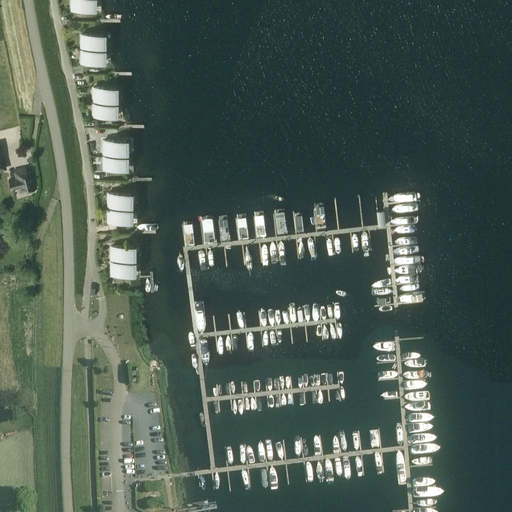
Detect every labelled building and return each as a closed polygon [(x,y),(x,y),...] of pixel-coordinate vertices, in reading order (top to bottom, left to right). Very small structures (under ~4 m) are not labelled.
[(101,12),(101,0),(71,0),(71,12),(101,12)] [(90,46),(110,46),(110,31),(80,31),(81,50),(89,50),(89,48),(90,48),(90,46)] [(111,65),(110,46),(90,46),(90,48),(89,48),(89,50),(81,50),(81,65),(111,65)] [(102,99),(123,99),(122,85),(93,85),(93,103),(101,103),(101,101),(102,101),(102,99)] [(123,119),(123,99),(102,99),(102,101),(101,101),(101,103),(93,103),(93,119),(123,119)] [(113,152),(133,152),(133,137),(103,137),(103,156),(112,156),(112,154),(113,154),(113,152)] [(133,171),(133,152),(113,152),(113,154),(112,154),(112,156),(103,156),(103,172),(133,171)] [(16,178),(9,180),(11,189),(19,187),(20,193),(37,189),(32,171),(27,173),(25,167),(14,170),(16,178)] [(117,205),(137,205),(137,191),(107,191),(107,209),(116,209),(116,207),(117,207),(117,205)] [(137,225),(137,205),(117,205),(117,207),(116,207),(116,209),(107,209),(107,225),(137,225)] [(120,258),(140,258),(140,244),(110,244),(110,262),(119,262),(119,260),(120,260),(120,258)] [(140,278),(140,258),(120,258),(120,260),(119,260),(119,262),(110,262),(111,278),(140,278)]
